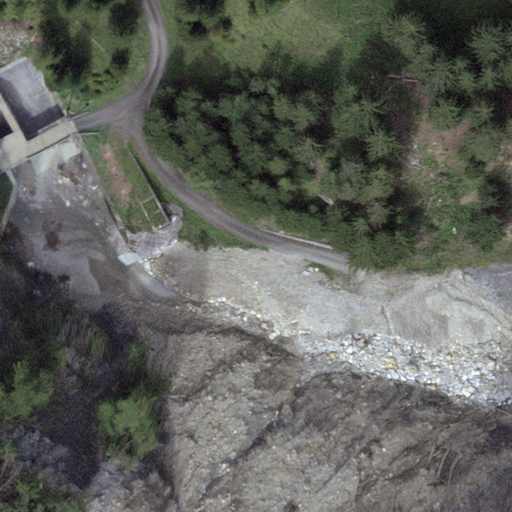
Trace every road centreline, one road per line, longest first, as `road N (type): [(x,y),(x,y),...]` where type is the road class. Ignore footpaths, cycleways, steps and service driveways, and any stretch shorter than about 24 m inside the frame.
road 1 (track): [(122,105),(168,176),(210,211),(299,251),(349,259)]
road 2 (track): [(147,0),(159,37),(153,77),(137,96),(79,125)]
